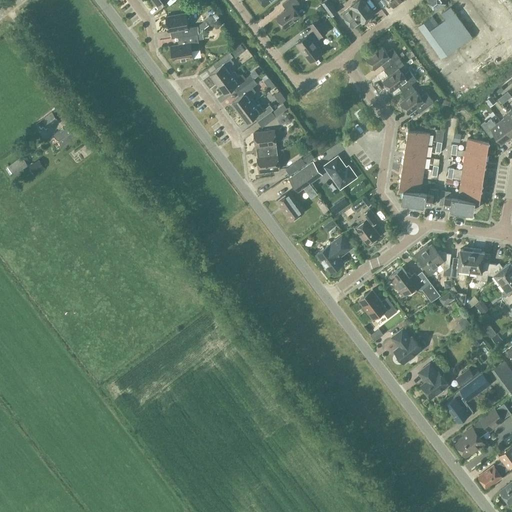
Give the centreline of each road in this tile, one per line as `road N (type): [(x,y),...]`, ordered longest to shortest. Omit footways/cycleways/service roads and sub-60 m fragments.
road 1 (residential): [(490,511),(325,299)]
road 2 (residential): [(325,299),(167,90)]
road 3 (residential): [(412,235),(378,194),(389,124),(340,59)]
road 4 (residential): [(340,59),(294,82),(231,0)]
road 5 (residential): [(200,297),(82,389)]
road 6 (residential): [(173,511),(95,407)]
road 7 (residential): [(0,481),(95,407)]
